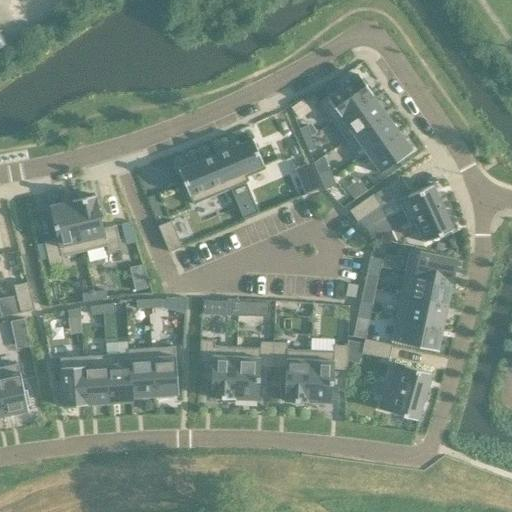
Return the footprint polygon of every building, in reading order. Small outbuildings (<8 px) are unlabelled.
[(328,95),(319,102),(332,122),(372,94),(358,75),(355,77),(353,74),(339,84),(341,86),(328,95)] [(324,89),(314,96),(319,102),(328,95),(324,89)] [(372,94),(332,122),(345,140),(385,113),(372,94)] [(385,113),(345,140),(346,141),(354,136),(366,153),(398,131),(385,113)] [(299,129),(303,140),(311,137),(306,126),(299,129)] [(398,131),(366,153),(380,173),(412,151),(398,131)] [(311,137),(303,140),(308,151),(316,148),(311,137)] [(252,139),(215,154),(230,189),(243,218),(258,212),(246,182),(249,181),(247,177),(265,169),(252,139)] [(215,154),(178,170),(193,205),(230,189),(215,154)] [(307,164),(294,169),(305,195),(318,189),(307,164)] [(329,170),(318,175),(321,182),(332,177),(329,170)] [(407,188),(398,176),(389,183),(372,195),(380,206),(381,207),(407,188)] [(332,177),(321,182),(324,190),(325,189),(336,185),(332,177)] [(433,184),(398,200),(409,223),(413,221),(423,243),(453,229),(433,184)] [(95,195),(72,201),(84,251),(106,246),(107,252),(121,249),(116,225),(103,228),(95,195)] [(372,195),(349,211),(357,222),(380,206),(372,195)] [(57,239),(44,242),(49,265),(63,262),(61,256),(84,251),(72,201),(49,206),(57,239)] [(171,221),(158,226),(169,252),(182,247),(171,221)] [(453,238),(447,241),(451,249),(457,246),(453,238)] [(409,249),(405,272),(452,282),(457,259),(409,249)] [(369,257),(368,265),(380,267),(381,260),(369,257)] [(368,265),(366,273),(378,275),(380,267),(368,265)] [(405,272),(400,295),(447,305),(452,282),(405,272)] [(27,282),(14,286),(20,313),(34,309),(27,282)] [(347,284),(345,296),(355,298),(357,285),(348,284),(347,284)] [(94,292),(95,300),(107,298),(106,290),(94,292)] [(83,302),(95,300),(94,292),(82,294),(83,302)] [(400,295),(395,317),(442,327),(447,305),(400,295)] [(160,299),(148,300),(148,308),(161,307),(160,299)] [(227,299),(226,315),(238,315),(238,299),(227,299)] [(148,300),(136,300),(136,309),(148,308),(148,300)] [(360,302),(358,309),(370,312),(372,304),(360,302)] [(114,303),(102,305),(103,313),(115,311),(114,303)] [(102,305),(90,307),(91,315),(103,313),(102,305)] [(79,309),(67,310),(69,319),(81,317),(79,309)] [(358,309),(357,318),(369,320),(370,312),(358,309)] [(395,317),(390,341),(437,351),(442,327),(395,317)] [(24,319),(10,322),(13,333),(26,330),(27,330),(24,319)] [(200,339),(199,363),(212,364),(210,398),(234,399),(236,347),(214,346),(215,340),(200,339)] [(364,339),(361,353),(389,358),(392,345),(364,339)] [(236,347),(234,399),(258,400),(260,366),(272,366),(273,343),(260,342),(260,348),(236,347)] [(273,343),(272,366),(285,367),(284,401),(308,402),(310,350),(287,349),(287,343),(273,343)] [(310,350),(308,402),(332,403),(333,369),(346,370),(347,346),(334,345),(333,351),(310,350)] [(175,346),(151,348),(155,396),(158,396),(158,399),(174,398),(174,395),(178,394),(175,346)] [(151,348),(128,350),(132,401),(133,401),(133,397),(155,396),(151,348)] [(128,353),(106,355),(109,403),(132,401),(128,350),(128,353)] [(106,355),(83,357),(87,405),(109,403),(106,355)] [(83,357),(60,358),(63,406),(87,405),(83,357)] [(395,362),(382,410),(418,420),(431,373),(395,362)] [(18,363),(0,367),(0,393),(5,416),(28,410),(27,406),(30,406),(27,390),(24,390),(18,363)]
